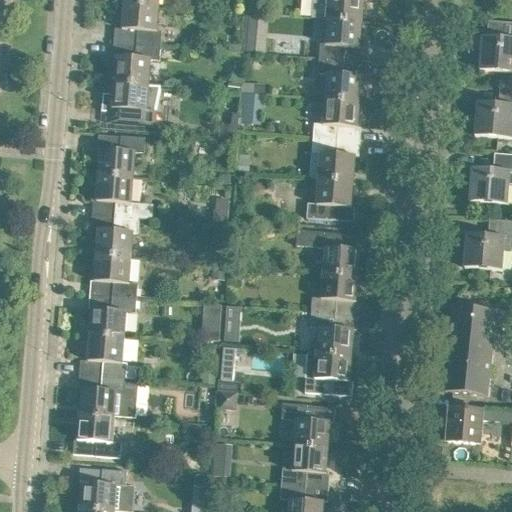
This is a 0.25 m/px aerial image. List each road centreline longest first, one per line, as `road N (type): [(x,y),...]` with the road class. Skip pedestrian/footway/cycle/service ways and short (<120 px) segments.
road 1 (residential): [(401,468),(439,0)]
road 2 (tertiary): [(26,461),(66,0)]
